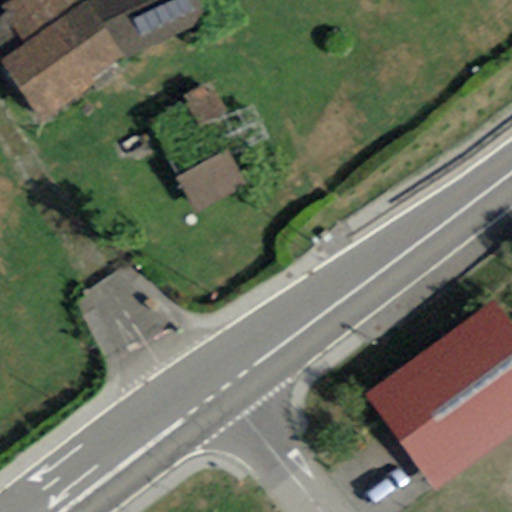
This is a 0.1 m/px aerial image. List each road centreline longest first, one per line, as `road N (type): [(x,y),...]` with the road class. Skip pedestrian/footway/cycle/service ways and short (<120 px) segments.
road 1 (tertiary): [(223,389),(511,173)]
road 2 (tertiary): [(60,511),(223,389)]
road 3 (unclassified): [(223,389),(323,511)]
